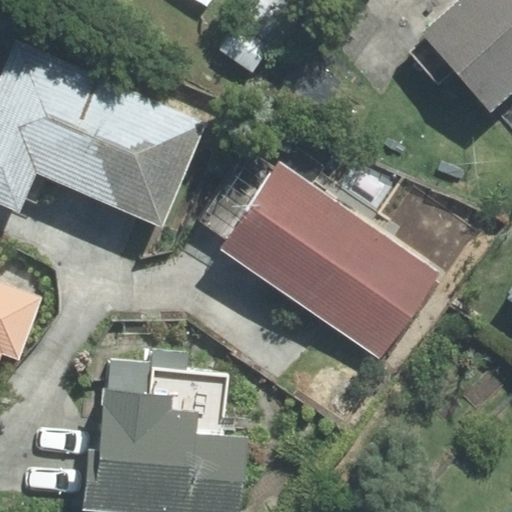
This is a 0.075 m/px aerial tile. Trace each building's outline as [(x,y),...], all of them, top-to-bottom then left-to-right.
[(511,78),(511,0),(439,0),(427,10),(401,33),(471,114),(511,78)] [(0,38),(0,206),(16,171),(144,227),(191,123),(0,38)] [(211,231),(201,246),(372,360),(430,274),(259,160),(211,231)] [(511,276),(498,297),(511,306),(511,276)] [(0,285),(0,360),(2,361),(26,295),(0,285)] [(67,451),(62,509),(100,511),(227,511),(234,437),(213,435),(218,374),(192,371),(194,354),(143,350),(142,361),(98,357),(95,389),(80,388),(75,451),(67,451)]
